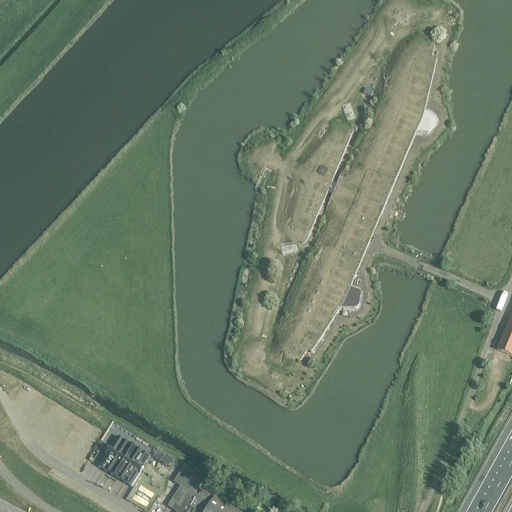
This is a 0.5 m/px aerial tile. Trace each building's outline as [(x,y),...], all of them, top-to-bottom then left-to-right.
[(410,18),(410,17),(410,16),(416,15),(416,14),(410,15),(409,13),(409,12),(408,11),(406,10),(405,10),(404,9),(403,9),(402,10),(400,10),(399,10),(398,11),(397,12),(397,13),(396,14),(396,15),(395,17),(396,18),(396,19),(397,21),(397,22),(393,26),(394,27),(398,23),(399,23),(400,24),(402,24),(404,24),(405,23),(404,22),(403,22),(402,22),(401,22),(399,21),(399,20),(398,19),(398,18),(397,18),(397,16),(397,15),(398,14),(399,13),(400,12),(400,11),(401,11),(403,11),(404,11),(405,11),(406,12),(407,13),(408,14),(408,16),(408,18),(408,19),(407,20),(406,21),(407,22),(408,21),(409,20),(409,19),(410,18)] [(410,16),(410,17),(410,18),(409,19),(409,20),(408,21),(407,22),(406,23),(405,23),(404,24),(402,24),(400,24),(399,23),(398,23),(394,27),(396,28),(399,26),(401,26),(403,26),(405,26),(406,25),(408,24),(409,24),(410,22),(411,21),(412,19),(412,18),(416,17),(416,15),(410,16)] [(292,165),(283,161),(283,160),(283,159),(283,158),(283,157),(282,156),(282,155),(281,154),(280,154),(273,151),(280,132),(279,132),(269,148),(268,148),(268,149),(260,168),(261,169),(255,187),(257,188),(265,169),(272,172),(273,173),(274,173),(275,173),(275,172),(276,172),(277,172),(278,171),(279,171),(279,170),(280,170),(289,173),(288,177),(293,179),(294,176),(313,184),(301,218),(310,222),(301,243),(301,244),(302,244),(303,243),(304,242),(306,241),(307,240),(308,239),(308,237),(328,190),(330,192),(332,194),(325,210),(327,211),(334,200),(335,197),(365,210),(329,295),(306,331),(305,333),(304,334),(303,336),(303,337),(303,339),(303,341),(303,343),(303,344),(303,346),(304,347),(296,360),(296,362),(297,361),(298,361),(299,361),(300,360),(301,359),(302,359),(302,358),(308,349),(310,351),(311,351),(312,351),(313,351),(341,307),(343,307),(354,309),(355,309),(356,308),(357,308),(358,307),(359,307),(359,306),(359,305),(360,304),(361,295),(361,294),(361,293),(360,292),(351,286),(352,284),(416,133),(417,131),(427,134),(428,134),(429,133),(430,133),(436,124),(437,123),(437,122),(437,121),(436,120),(436,119),(435,118),(427,111),(425,110),(437,59),(437,58),(436,57),(432,56),(435,46),(435,45),(435,44),(435,43),(434,42),(434,41),(433,40),(433,39),(432,40),(428,55),(427,56),(425,57),(423,58),(422,59),(421,61),(420,62),(419,63),(419,65),(418,66),(418,67),(408,109),(372,194),(342,182),(343,179),(346,166),(344,166),(338,182),(335,182),(332,182),(352,135),(352,134),(353,132),(353,131),(353,130),(353,129),(353,128),(353,126),(352,125),(351,125),(342,147),(333,143),(317,175),(298,167),(300,164),(294,162),(292,165)] [(363,94),(370,97),(372,91),(365,88),(363,94)] [(435,118),(437,116),(428,109),(427,111),(435,118)] [(282,246),(283,254),(298,252),(297,245),(282,246)] [(511,316),(504,336),(498,351),(511,356),(511,355),(511,316)] [(261,350),(260,349),(259,349),(260,343),(259,343),(258,349),(257,349),(255,350),(254,351),(253,352),(252,353),(252,354),(252,355),(251,356),(252,358),(252,359),(252,360),(253,361),(254,362),(255,363),(256,363),(257,364),(259,364),(260,364),(262,363),(263,363),(266,368),(267,367),(264,362),(265,362),(265,360),(266,359),(266,357),(266,355),(264,356),(264,357),(264,358),(263,359),(262,360),(262,361),(261,362),(260,362),(259,362),(257,362),(256,361),(255,361),(254,360),(254,359),(253,358),(253,357),(253,355),(253,354),(254,353),(255,352),(256,352),(256,351),(258,351),(259,351),(261,351),(262,352),(263,352),(263,353),(264,354),(265,353),(264,352),(263,351),(262,350),(261,350)] [(259,349),(260,349),(261,350),(262,350),(263,351),(264,352),(265,353),(266,354),(266,355),(266,357),(266,359),(265,360),(265,362),(264,362),(267,367),(269,366),(267,362),(268,360),(268,358),(268,356),(268,355),(267,353),(267,351),(265,350),(264,349),(262,348),(261,347),(262,343),(260,343),(259,349)] [(106,455),(98,467),(131,488),(139,475),(140,475),(144,468),(143,468),(150,457),(117,437),(110,448),(110,447),(105,454),(106,455)] [(201,491),(198,496),(196,495),(204,480),(183,467),(174,483),(181,487),(168,508),(175,511),(183,511),(187,506),(194,510),(192,511),(205,511),(210,504),(207,502),(211,496),(201,491)] [(237,511),(214,497),(210,504),(205,511),(237,511)]
